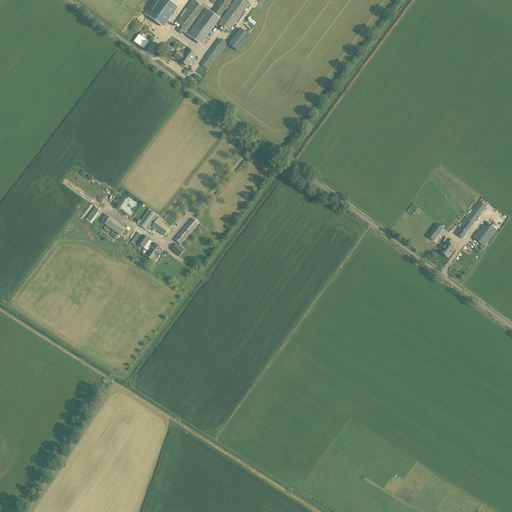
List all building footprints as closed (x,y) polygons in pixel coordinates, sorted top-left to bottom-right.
[(177,8),(166,0),(156,0),(146,14),(163,27),(177,8)] [(188,33),(205,9),(192,0),(175,23),(179,26),(176,30),(181,34),(183,32),(184,30),(188,33)] [(232,0),(221,0),(212,13),(205,9),(188,33),(184,30),(183,32),(187,35),(198,43),(217,17),(219,18),(232,0)] [(229,33),(249,5),(242,0),(235,0),(218,24),(229,33)] [(143,49),(150,39),(140,32),(133,41),(143,49)] [(208,70),(227,45),(221,40),(201,65),(208,70)] [(197,56),(188,49),(186,53),(183,51),(182,54),(178,51),(174,57),(180,61),(187,66),(189,64),(190,64),(197,56)] [(486,204),(482,201),(480,203),(479,202),(459,227),(460,228),(455,234),(462,239),(467,233),(467,234),(478,221),(476,220),(486,207),(484,206),(486,204)] [(164,236),(170,229),(164,224),(166,222),(149,209),(138,224),(152,235),(156,230),(164,236)] [(92,224),(98,215),(97,214),(97,213),(93,210),(86,220),(90,223),(92,224)] [(121,236),(126,229),(109,218),(105,224),(121,236)] [(180,245),(199,224),(193,219),(174,240),(180,245)] [(433,241),(443,228),(437,224),(427,237),(433,241)] [(484,247),(493,236),(481,227),(472,238),(484,247)] [(146,250),(149,246),(152,242),(149,240),(138,232),(131,242),(135,245),(136,243),(143,248),(146,250)] [(448,258),(455,248),(451,245),(452,243),(447,239),(445,243),(446,244),(440,253),(443,254),(448,258)] [(163,250),(154,243),(151,247),(149,246),(146,250),(149,252),(146,256),(155,263),(162,253),(161,252),(163,250)] [(179,257),(182,253),(175,246),(171,250),(179,257)]
